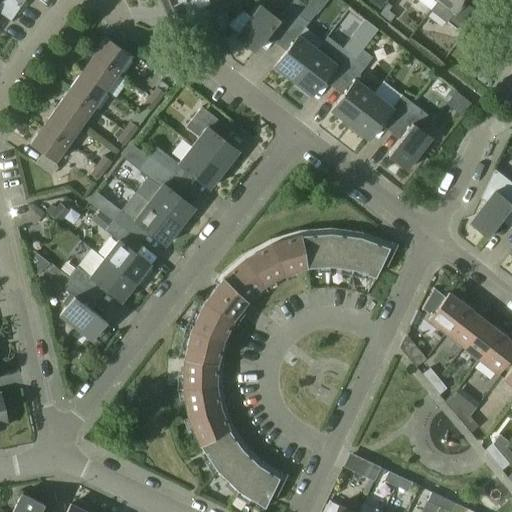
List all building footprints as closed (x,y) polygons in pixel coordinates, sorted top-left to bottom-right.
[(14,0),(19,8),(24,0),(14,0)] [(159,0),(168,22),(197,11),(192,0),(159,0)] [(227,24),(237,32),(234,37),(253,51),(272,27),(282,34),(297,15),(304,5),(297,0),(292,0),(280,15),(270,7),(267,12),(258,5),(249,16),(242,11),(227,24)] [(463,2),(465,0),(438,0),(437,3),(436,2),(430,10),(456,29),(471,8),(463,2)] [(273,66),(291,81),(316,49),(316,50),(322,42),(303,28),(307,23),(297,15),(282,34),(291,42),(273,66)] [(322,42),(316,50),(316,49),(291,81),(310,95),(329,71),(339,78),(354,59),(354,58),(344,51),(345,50),(327,36),(322,42)] [(92,56),(117,74),(130,56),(105,38),(92,56)] [(348,125),(373,93),(364,87),(368,82),(358,75),(371,57),(361,49),(354,58),(354,59),(339,78),(348,86),(329,110),(348,125)] [(80,74),(105,91),(117,74),(92,56),(80,74)] [(67,91),(92,109),(105,91),(80,74),(67,91)] [(156,87),(155,87),(148,96),(157,102),(164,93),(168,87),(160,82),(156,87)] [(55,109),(80,127),(92,109),(67,91),(55,109)] [(373,93),(348,125),(367,139),(386,115),(396,122),(411,102),(401,95),(391,107),(373,93)] [(142,104),(151,111),(157,102),(148,96),(142,104)] [(421,131),(425,126),(431,118),(411,102),(396,122),(405,130),(386,154),(405,169),(430,137),(421,131)] [(200,107),(192,117),(185,126),(198,136),(191,145),(223,170),(237,151),(213,132),(220,122),(200,107)] [(42,126),(67,144),(80,127),(55,109),(42,126)] [(137,127),(129,121),(122,130),(130,136),(137,127)] [(67,144),(42,126),(29,145),(54,163),(67,144)] [(115,139),(124,145),(130,136),(122,130),(115,139)] [(147,157),(176,179),(184,169),(208,188),(223,170),(191,145),(177,163),(155,146),(147,157)] [(41,153),(34,164),(50,175),(56,168),(54,163),(41,153)] [(111,161),(103,155),(96,165),(104,170),(111,161)] [(146,177),(134,192),(147,202),(179,226),(193,208),(169,189),(176,179),(147,157),(137,169),(146,177)] [(89,174),(97,180),(104,170),(96,165),(89,174)] [(482,197),(487,202),(472,221),(491,236),(510,212),(511,213),(511,182),(495,169),(482,197)] [(134,192),(120,210),(112,220),(132,236),(140,226),(164,245),(179,226),(147,202),(134,192)] [(117,240),(103,259),(134,283),(136,281),(139,284),(150,270),(147,267),(149,264),(124,245),(132,236),(112,220),(104,231),(117,240)] [(264,508),(268,499),(278,478),(258,465),(241,449),(228,430),(219,408),(215,386),(215,362),(221,340),(231,319),(245,300),(263,285),(283,274),(305,268),(329,266),(352,269),(374,277),(389,247),(359,237),(330,233),(299,235),(271,244),(244,258),(221,278),(203,302),(190,329),(183,358),(182,388),(188,418),(199,446),(216,471),(238,491),(264,508)] [(69,277),(68,277),(88,293),(96,283),(120,302),(134,283),(103,259),(90,249),(69,277)] [(88,293),(68,277),(60,287),(68,294),(61,304),(65,307),(58,316),(90,340),(105,321),(80,302),(88,293)] [(422,308),(426,311),(431,314),(427,319),(445,333),(466,306),(448,292),(444,297),(433,288),(422,308)] [(466,306),(445,333),(462,346),(483,319),(466,306)] [(479,359),(500,332),(483,319),(462,346),(479,359)] [(511,341),(500,332),(479,359),(497,373),(511,352),(511,341)] [(405,335),(399,347),(407,357),(415,367),(425,359),(405,335)] [(511,384),(511,366),(503,378),(511,384)] [(430,384),(438,378),(429,368),(422,374),(430,384)] [(438,394),(446,388),(438,378),(430,384),(438,394)] [(461,405),(453,412),(461,422),(469,416),(461,405)] [(469,416),(461,422),(470,432),(477,425),(469,416)] [(492,443),(484,450),(493,460),(500,453),(492,443)] [(374,480),(380,467),(352,453),(345,467),(374,480)] [(500,453),(493,460),(501,469),(508,463),(500,453)] [(388,471),(384,480),(396,485),(400,476),(388,471)] [(400,476),(396,485),(407,491),(411,482),(400,476)] [(431,491),(427,500),(439,506),(443,497),(431,491)] [(39,511),(43,505),(21,494),(12,511),(39,511)] [(443,497),(439,506),(450,511),(454,503),(455,502),(443,497)] [(338,505),(337,505),(328,501),(323,511),(358,511),(363,503),(361,506),(356,504),(351,506),(349,510),(338,505)] [(363,503),(358,511),(382,511),(363,503)]
